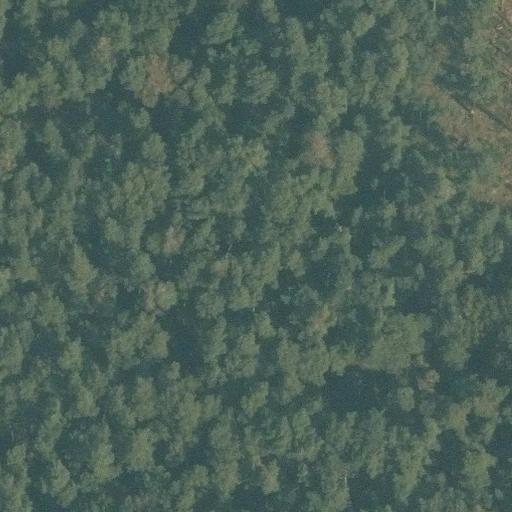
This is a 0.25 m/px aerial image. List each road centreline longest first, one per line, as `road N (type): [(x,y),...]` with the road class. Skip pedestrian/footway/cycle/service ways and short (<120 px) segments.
road 1 (track): [(0,94),(181,0)]
road 2 (track): [(497,511),(443,384)]
